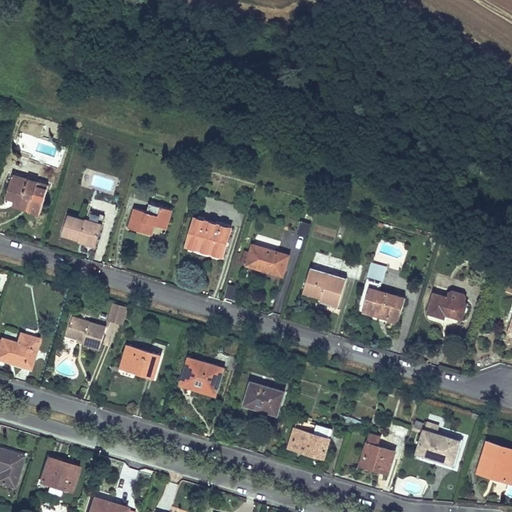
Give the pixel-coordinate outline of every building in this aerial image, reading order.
[(36,206),(34,213),(40,214),(48,189),(38,186),(38,182),(21,177),(20,182),(11,180),(6,197),(20,202),(36,206)] [(18,208),(34,213),(36,206),(20,202),(18,208)] [(149,223),(154,225),(167,229),(172,210),(150,203),(147,212),(135,208),(129,229),(146,234),(149,223)] [(85,219),(86,220),(103,225),(106,215),(88,210),(85,219)] [(103,225),(86,220),(86,221),(69,215),(63,235),(80,240),(81,236),(86,238),(84,241),(84,242),(96,246),(103,225)] [(208,249),(207,252),(223,257),(232,228),(196,217),(187,246),(204,251),(204,248),(208,249)] [(307,236),(311,224),(301,221),(298,234),(307,236)] [(247,265),(270,272),(271,268),(284,272),(289,255),(253,245),(247,265)] [(389,316),(388,319),(387,320),(398,323),(405,298),(379,290),(386,267),(372,263),(362,296),(366,298),(363,308),(389,316)] [(321,300),(339,305),(347,279),(329,273),(328,275),(310,270),(303,292),(321,298),(321,300)] [(239,287),(228,284),(224,297),(235,300),(239,287)] [(449,314),(448,315),(462,319),(467,304),(465,303),(467,298),(464,294),(452,291),(449,293),(447,298),(434,294),(428,313),(444,318),(445,314),(446,312),(449,314)] [(338,308),(339,305),(321,300),(321,298),(303,292),(302,297),(338,308)] [(109,319),(122,323),(127,307),(114,303),(109,319)] [(362,312),(388,319),(389,316),(363,308),(362,312)] [(84,341),(83,345),(99,350),(106,326),(73,316),(67,336),(79,339),(84,341)] [(0,357),(14,361),(13,363),(30,369),(39,339),(20,333),(17,343),(2,339),(1,340),(0,339),(0,357)] [(121,367),(154,378),(161,356),(128,345),(121,367)] [(205,392),(216,396),(225,368),(189,357),(182,379),(207,387),(205,392)] [(490,357),(480,360),(482,367),(492,364),(490,357)] [(262,407),(279,412),(285,391),(251,381),(244,405),(261,410),(262,407)] [(277,417),(279,412),(262,407),(261,410),(261,412),(277,417)] [(298,419),(289,447),(324,458),(333,430),(298,419)] [(426,422),(424,430),(436,434),(438,426),(426,422)] [(436,434),(424,430),(417,453),(428,457),(429,453),(433,454),(432,458),(453,464),(460,441),(451,438),(436,434)] [(370,432),(367,443),(378,446),(381,436),(370,432)] [(511,471),(510,470),(511,462),(511,449),(488,442),(479,472),(511,482),(511,471)] [(378,446),(367,443),(360,465),(381,471),(382,467),(389,470),(395,451),(378,446)] [(0,445),(0,483),(16,488),(26,454),(0,445)] [(65,463),(66,460),(48,454),(39,482),(50,485),(63,489),(73,492),(81,468),(65,463)] [(82,465),(66,460),(65,463),(81,468),(82,465)] [(60,495),(63,489),(50,485),(48,491),(60,495)] [(130,505),(94,494),(88,511),(136,511),(129,509),(130,505)]
